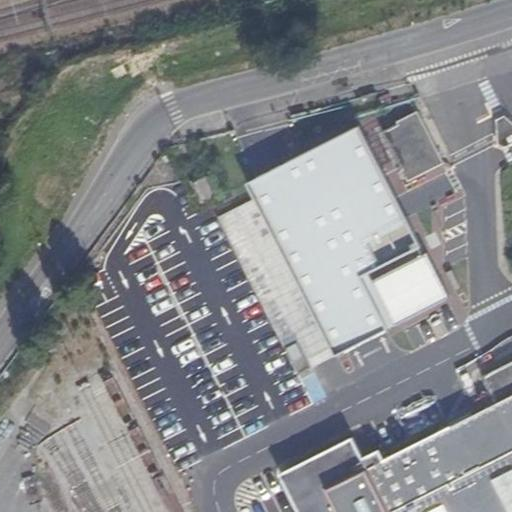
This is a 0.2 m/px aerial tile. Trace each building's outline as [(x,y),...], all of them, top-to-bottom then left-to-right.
[(383,132),(401,169),(406,180),(408,183),(444,165),(418,113),(398,123),(398,124),(383,132)] [(337,214),(406,180),(401,169),(331,203),(337,214)] [(191,184),(200,205),(220,197),(211,176),(191,184)] [(284,226),(320,299),(367,276),(337,214),(331,203),(284,226)] [(511,364),(485,379),(497,405),(511,396),(511,364)] [(511,511),(511,396),(497,405),(384,459),(379,450),(364,458),(353,437),(283,474),(302,511),(511,511)]
